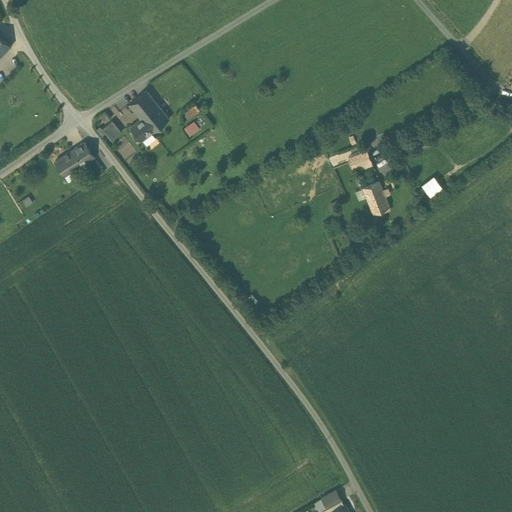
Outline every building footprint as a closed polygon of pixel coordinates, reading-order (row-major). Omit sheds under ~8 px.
[(0,56),(11,45),(0,34),(0,56)] [(141,118),(152,132),(155,129),(169,118),(163,110),(147,89),(129,103),(141,118)] [(196,103),(186,111),(189,115),(199,107),(196,103)] [(152,132),(141,118),(130,126),(141,140),(142,139),(151,132),(152,132)] [(112,119),(102,127),(110,139),(121,131),(112,119)] [(194,120),(185,126),(190,134),(199,127),(194,120)] [(151,132),(142,139),(146,143),(155,136),(151,132)] [(84,141),(55,160),(64,175),(73,169),(93,156),(84,141)] [(367,150),(348,157),(353,169),(371,162),(367,150)] [(73,169),(64,175),(68,182),(78,176),(75,172),(73,169)] [(434,174),(421,184),(430,196),(443,187),(434,174)] [(385,196),(379,180),(362,187),(363,188),(367,197),(372,213),(382,209),(389,206),(385,196)] [(360,200),(367,197),(363,188),(358,189),(356,190),(360,200)] [(27,195),(21,199),(26,207),(32,203),(27,195)] [(336,491),(314,504),(318,511),(327,511),(343,504),(336,491)]
